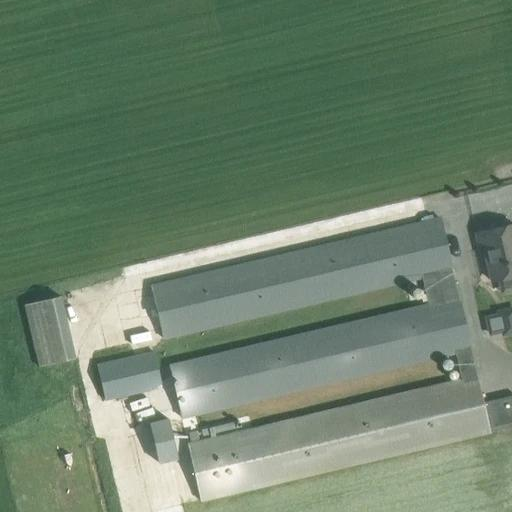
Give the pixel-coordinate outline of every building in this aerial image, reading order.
[(422,280),(429,307),(171,368),(182,418),(456,354),(461,379),(188,443),(202,500),(490,433),(489,428),(511,422),(511,395),(482,403),(440,220),(152,288),(165,340),(422,280)] [(511,276),(511,225),(476,233),(481,252),(487,250),(494,280),(511,276)] [(38,367),(76,359),(61,296),(24,305),(38,367)] [(504,334),(511,332),(511,310),(499,313),(504,334)] [(107,363),(97,365),(105,401),(154,390),(161,385),(153,352),(131,357),(107,363)] [(154,463),(174,458),(164,417),(144,422),(154,463)]
